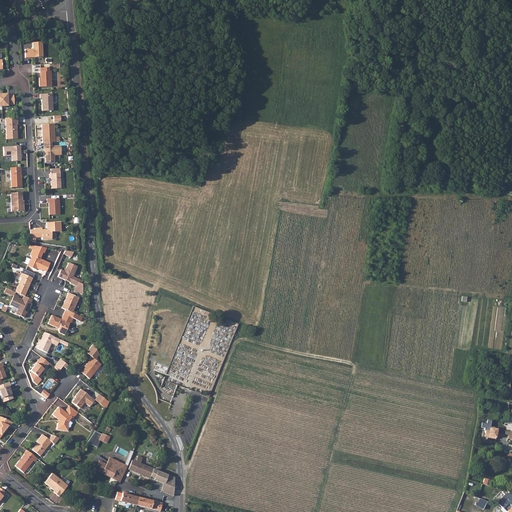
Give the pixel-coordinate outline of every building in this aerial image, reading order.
[(42,43),(33,43),(33,49),(25,50),(25,58),(30,58),(30,57),(33,56),(33,58),(43,57),(42,43)] [(49,68),(40,69),(40,73),(41,73),(41,78),(40,79),(39,79),(39,88),(52,87),(51,72),(49,72),(49,68)] [(41,99),(42,112),(53,111),(52,94),(40,95),(40,99),(41,99)] [(7,95),(1,95),(2,107),(7,106),(7,105),(14,105),(14,97),(8,97),(7,96),(7,95)] [(18,124),(17,118),(5,119),(6,140),(17,139),(17,124),(18,124)] [(54,125),(41,125),(42,144),(55,143),(54,125)] [(60,146),(43,147),(44,152),(45,152),(45,163),(55,163),(54,156),(61,156),(60,146)] [(20,147),(3,148),(4,157),(12,156),(12,162),(21,161),(21,157),(20,156),(20,155),(21,155),(20,147)] [(21,168),(10,169),(11,188),(22,188),(21,168)] [(59,174),(49,175),(49,179),(50,179),(51,189),(60,189),(59,174)] [(22,193),(10,194),(11,212),(24,212),(24,203),(22,203),(22,193)] [(58,199),(46,200),(46,204),(48,204),(49,216),(59,215),(58,199)] [(42,229),(34,229),(35,238),(42,238),(42,240),(52,240),(51,232),(61,232),(60,223),(46,224),(47,230),(42,231),(42,229)] [(31,255),(27,265),(37,269),(37,268),(43,270),(43,269),(47,271),(50,262),(40,258),(43,251),(44,252),(46,247),(29,245),(28,248),(32,249),(30,255),(31,255)] [(65,270),(61,269),(58,276),(64,279),(65,278),(71,280),(70,282),(77,286),(74,290),(83,294),(82,283),(79,282),(81,279),(73,276),(77,266),(69,262),(65,270)] [(35,273),(24,268),(22,273),(32,277),(33,278),(35,273)] [(23,295),(24,296),(32,277),(22,273),(20,276),(21,277),(15,291),(23,295)] [(68,292),(61,307),(66,309),(72,312),(79,296),(68,292)] [(14,295),(10,304),(18,308),(16,313),(24,317),(27,310),(28,310),(30,307),(32,303),(31,302),(32,299),(25,296),(24,299),(22,298),(14,295)] [(70,322),(71,321),(73,317),(81,321),(83,317),(72,312),(66,309),(64,313),(61,318),(51,314),(48,322),(56,326),(55,330),(56,332),(62,335),(63,332),(67,330),(65,326),(68,325),(70,322)] [(54,336),(44,331),(41,338),(41,340),(37,347),(47,352),(54,336)] [(87,364),(81,372),(90,378),(101,364),(95,359),(98,355),(95,346),(92,344),(86,352),(91,356),(89,359),(86,364),(87,364)] [(35,362),(30,369),(36,375),(43,367),(42,366),(44,363),(37,358),(35,362)] [(61,358),(54,366),(59,370),(63,365),(65,367),(68,364),(61,358)] [(9,386),(11,385),(9,381),(0,384),(0,392),(3,401),(13,397),(9,386)] [(75,397),(71,402),(79,409),(84,403),(89,407),(95,400),(80,389),(75,397)] [(104,398),(99,394),(94,400),(99,403),(104,398)] [(74,417),(78,412),(69,405),(64,411),(58,406),(52,414),(58,418),(57,429),(67,430),(68,427),(70,427),(70,426),(71,424),(72,423),(69,421),(71,418),(74,417)] [(0,436),(9,425),(11,425),(12,421),(0,415),(0,436)] [(484,436),(495,439),(496,433),(496,432),(497,432),(498,428),(490,426),(489,429),(485,428),(484,436)] [(98,434),(96,438),(106,443),(109,437),(102,433),(100,436),(98,434)] [(32,449),(40,455),(50,441),(54,443),(59,437),(52,434),(48,438),(42,434),(36,441),(38,442),(32,449)] [(37,458),(26,450),(23,454),(24,454),(14,466),(22,473),(33,460),(34,461),(37,458)] [(94,469),(99,460),(100,458),(88,453),(83,464),(94,469)] [(100,458),(99,460),(106,464),(109,457),(102,453),(100,458)] [(126,468),(127,466),(109,457),(106,464),(99,460),(94,469),(116,480),(120,482),(121,479),(126,468)] [(152,468),(131,460),(128,469),(143,475),(149,477),(152,468)] [(164,484),(168,474),(153,468),(150,476),(154,478),(153,480),(163,483),(163,484),(164,484)] [(56,492),(55,494),(58,496),(67,485),(51,473),(44,482),(56,492)] [(173,495),(174,480),(174,477),(168,474),(164,484),(163,484),(161,491),(173,495)] [(117,491),(114,499),(119,501),(135,505),(138,497),(117,491)] [(505,494),(497,503),(503,509),(508,504),(511,508),(511,495),(509,493),(505,494)] [(135,505),(159,511),(161,503),(138,497),(135,505)] [(480,498),(477,505),(483,508),(486,502),(487,501),(484,500),(480,498)]
